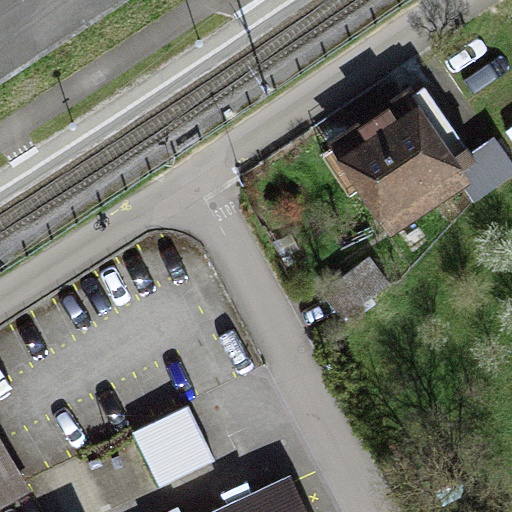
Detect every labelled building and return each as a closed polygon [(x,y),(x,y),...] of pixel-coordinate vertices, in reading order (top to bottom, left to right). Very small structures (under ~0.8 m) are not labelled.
[(418,90),(329,148),(388,237),(476,179),(418,90)] [(349,310),(386,282),(369,259),(332,288),(349,310)] [(160,486),(215,462),(188,404),(134,429),(160,486)] [(64,511),(101,511),(106,509),(82,459),(47,475),(64,511)] [(0,462),(0,511),(20,501),(0,462)] [(299,511),(288,486),(231,511),(299,511)]
